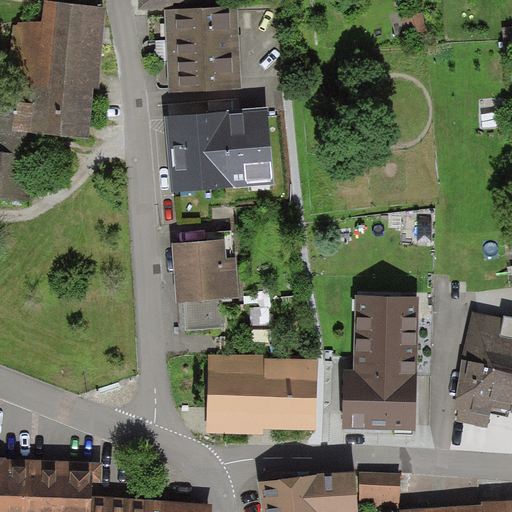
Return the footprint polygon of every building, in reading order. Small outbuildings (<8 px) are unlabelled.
[(139,1),(139,13),(165,13),(212,10),(212,0),(137,0),(137,1),(139,1)] [(108,11),(45,4),(42,25),(17,23),(12,67),(20,68),(15,109),(13,133),(37,135),(89,141),(94,90),(99,91),(100,81),(108,11)] [(165,13),(169,95),(206,93),(242,92),(237,9),(212,10),(165,13)] [(422,13),(402,18),(407,35),(426,31),(422,13)] [(13,133),(15,109),(0,107),(0,200),(30,203),(37,135),(13,133)] [(267,110),(165,119),(172,195),(274,186),(267,110)] [(225,241),(171,245),(176,303),(238,298),(235,259),(226,260),(225,241)] [(419,299),(356,297),(354,371),(344,371),(342,431),(416,433),(419,299)] [(511,320),(472,312),(462,362),(454,420),(488,429),(492,409),(496,410),(511,413),(511,320)] [(265,360),(268,360),(268,356),(208,354),(207,435),(264,436),(264,431),(265,360)] [(268,360),(265,360),(264,431),(316,432),(318,361),(268,360)] [(34,462),(0,460),(0,511),(87,511),(89,499),(102,500),(103,465),(34,462)] [(358,511),(354,472),(258,482),(261,511),(358,511)] [(400,473),(361,472),(359,508),(399,509),(400,473)] [(214,511),(214,507),(102,500),(89,499),(87,511),(214,511)] [(511,511),(511,501),(481,503),(481,506),(481,511),(511,511)]
